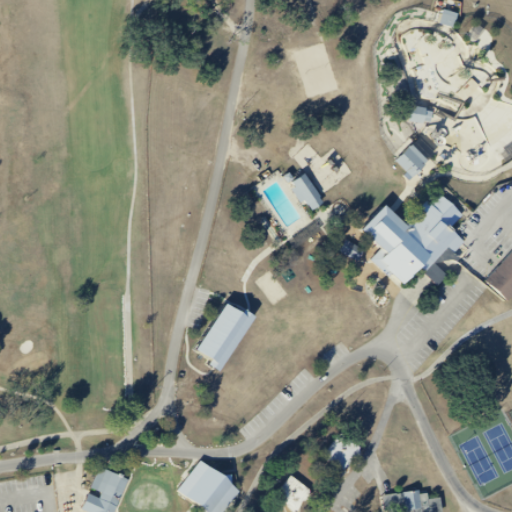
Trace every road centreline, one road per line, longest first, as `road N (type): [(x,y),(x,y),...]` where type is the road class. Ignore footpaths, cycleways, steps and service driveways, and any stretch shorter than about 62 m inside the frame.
road 1 (residential): [(178,452),(171,404),(179,331),(250,0)]
road 2 (residential): [(0,465),(156,449),(230,451),(270,435),(339,364),(371,352),(401,378)]
road 3 (residential): [(401,378),(451,480),(506,511)]
road 4 (residential): [(320,511),(355,479),(401,378)]
